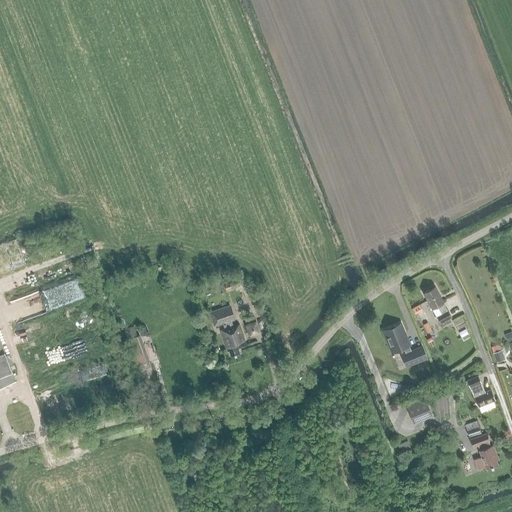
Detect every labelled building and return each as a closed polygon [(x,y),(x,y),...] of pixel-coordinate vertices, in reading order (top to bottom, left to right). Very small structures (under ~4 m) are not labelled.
[(237,276),(226,281),(223,282),(227,292),(241,287),(237,276)] [(443,302),(435,286),(423,293),(431,308),(436,306),(440,314),(436,316),(440,324),(452,318),(448,311),(446,311),(442,302),(443,302)] [(209,312),(214,326),(223,323),(225,329),(220,331),(227,351),(229,351),(231,356),(239,354),(238,348),(246,345),(239,324),(232,327),(230,321),(234,320),(229,305),(209,312)] [(457,332),(468,327),(463,314),(451,319),(457,332)] [(246,327),(249,336),(252,335),(259,333),(255,324),(254,324),(253,320),(246,323),(247,327),(246,327)] [(408,345),(409,345),(400,323),(382,329),(391,352),(403,347),(405,353),(401,354),(405,366),(426,358),(422,346),(410,351),(408,345)] [(141,346),(138,337),(127,341),(130,350),(141,346)] [(0,387),(15,381),(0,341),(0,387)] [(502,350),(493,353),(496,362),(505,359),(502,350)] [(465,381),(477,407),(478,407),(481,412),(494,406),(492,400),(494,399),(490,389),(484,392),(476,375),(465,381)] [(424,397),(405,404),(412,420),(430,413),(424,397)] [(465,425),(469,437),(480,433),(476,421),(465,425)] [(481,456),(474,459),(477,469),(485,466),(486,468),(498,464),(497,460),(499,459),(493,444),(490,445),(488,440),(489,439),(486,432),(469,438),(470,438),(473,446),(478,444),(480,449),(479,450),(481,456)] [(407,440),(397,445),(398,446),(398,447),(401,454),(411,450),(407,440)]
